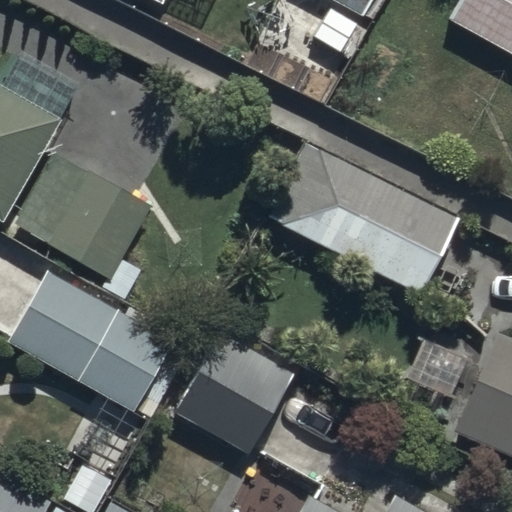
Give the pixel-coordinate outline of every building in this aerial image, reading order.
[(371,0),(341,0),(365,13),(371,0)] [(511,0),(457,0),(448,18),(511,51),(511,0)] [(0,210),(6,213),(81,76),(22,44),(2,79),(0,78),(0,210)] [(302,133),(264,211),(423,290),(461,212),(302,133)] [(151,199),(52,145),(12,218),(111,273),(151,199)] [(173,336),(44,266),(5,338),(134,408),(173,336)] [(511,448),(511,328),(495,321),(452,424),(511,448)] [(249,452),(295,366),(217,324),(171,410),(249,452)] [(138,421),(101,401),(73,451),(82,456),(61,494),(90,510),(138,421)] [(69,511),(48,500),(51,495),(0,467),(0,511),(69,511)] [(353,511),(308,487),(294,511),(438,511),(394,488),(381,511),(353,511)] [(138,511),(110,495),(100,511),(138,511)]
